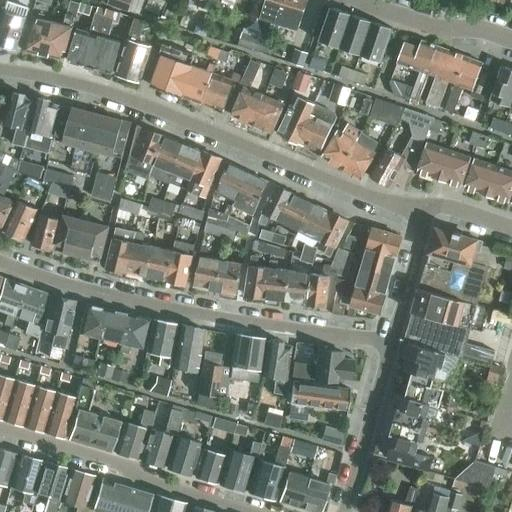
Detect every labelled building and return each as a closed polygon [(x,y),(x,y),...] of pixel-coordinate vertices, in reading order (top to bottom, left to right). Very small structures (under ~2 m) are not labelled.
[(64,25),(53,22),(44,55),(64,59),(80,3),(71,0),(64,25)] [(101,0),(101,1),(129,10),(132,0),(101,0)] [(133,0),(130,11),(140,14),(144,1),(144,0),(133,0)] [(204,9),(207,0),(189,0),(189,3),(204,9)] [(235,0),(233,9),(242,12),(246,0),(235,0)] [(266,0),(261,18),(280,24),(287,0),(266,0)] [(287,0),(280,24),(299,30),(308,0),(287,0)] [(498,0),(490,0),(488,8),(495,11),(498,0)] [(29,7),(7,1),(0,23),(0,44),(16,49),(26,18),(29,7)] [(78,13),(90,16),(92,7),(80,3),(78,13)] [(319,40),(340,47),(351,14),(331,7),(319,40)] [(104,15),(105,15),(90,67),(97,69),(97,68),(113,73),(121,42),(108,38),(113,22),(118,24),(121,14),(106,9),(104,15)] [(164,17),(175,22),(178,14),(167,9),(164,17)] [(105,15),(104,15),(95,12),(89,33),(77,29),(68,60),(83,64),(83,65),(90,67),(105,15)] [(196,26),(194,31),(194,33),(206,37),(207,35),(210,25),(213,17),(206,14),(202,23),(196,26)] [(340,47),(361,55),(372,21),(351,14),(340,47)] [(53,22),(33,18),(24,50),(44,55),(53,22)] [(144,21),(134,18),(117,74),(140,81),(151,46),(138,42),(144,21)] [(372,21),(361,55),(382,62),(393,29),(372,21)] [(273,42),(243,32),(238,46),(253,50),(253,48),(269,54),(273,42)] [(419,101),(429,74),(427,74),(438,46),(422,40),(417,38),(415,45),(405,42),(398,62),(412,67),(412,68),(421,71),(411,98),(419,101)] [(195,54),(163,43),(159,54),(162,56),(152,85),(182,96),(193,66),(192,65),(195,54)] [(210,46),(210,47),(207,56),(218,60),(222,50),(210,46)] [(426,104),(432,106),(453,51),(438,46),(427,74),(429,74),(436,77),(426,104)] [(222,50),(218,60),(226,63),(229,52),(222,50)] [(295,51),(291,62),(303,66),(307,56),(295,51)] [(449,81),(456,84),(457,85),(468,57),(453,51),(432,106),(439,109),(449,81)] [(318,69),(323,71),(327,60),(314,56),(310,66),(313,67),(318,69)] [(457,85),(456,84),(446,111),(454,114),(464,87),(473,90),(471,96),(482,101),(492,74),(480,70),(483,62),(468,57),(457,85)] [(261,65),(250,61),(240,85),(244,87),(232,114),(252,123),(264,95),(250,89),(261,65)] [(214,73),(193,66),(182,96),(203,103),(214,73)] [(343,66),(339,76),(352,81),(355,70),(343,66)] [(511,105),(511,69),(502,66),(490,99),(511,106),(511,105)] [(275,68),(275,69),(269,84),(282,89),(289,74),(275,69),(275,68)] [(355,70),(352,81),(364,85),(368,74),(355,70)] [(298,72),(297,75),(292,88),(306,93),(311,78),(311,76),(298,72)] [(234,80),(214,73),(203,103),(224,111),(234,80)] [(335,83),(334,85),(329,100),(346,105),(351,91),(351,88),(335,83)] [(15,93),(12,95),(4,123),(17,127),(13,143),(25,146),(30,129),(28,125),(34,100),(28,99),(26,95),(15,93)] [(285,104),(264,95),(252,123),(273,131),(285,104)] [(299,96),(294,98),(291,105),(291,104),(278,132),(283,135),(283,136),(298,143),(298,142),(311,115),(309,114),(314,103),(299,96)] [(38,100),(37,100),(29,130),(43,134),(37,157),(47,160),(53,137),(54,137),(62,106),(52,103),(50,100),(41,97),(41,98),(38,100)] [(373,101),(365,98),(360,112),(370,116),(375,102),(373,101)] [(370,116),(370,117),(390,123),(398,126),(398,125),(406,108),(377,98),(376,100),(375,102),(375,103),(370,116)] [(334,112),(314,103),(309,114),(311,115),(298,142),(304,144),(305,142),(321,149),(336,117),(334,112)] [(132,123),(64,105),(54,140),(122,158),(132,123)] [(433,118),(405,109),(401,118),(409,121),(412,136),(401,155),(386,146),(370,175),(390,186),(402,164),(414,171),(423,142),(433,118)] [(490,127),(503,132),(506,122),(494,118),(490,127)] [(431,130),(438,133),(442,122),(435,120),(431,130)] [(511,123),(506,122),(503,132),(511,134),(511,123)] [(362,132),(348,124),(343,132),(339,130),(323,155),(342,167),(358,141),(357,141),(362,132)] [(164,135),(138,125),(126,170),(148,180),(150,174),(153,165),(152,165),(164,135)] [(382,144),(362,132),(357,141),(358,141),(342,167),(361,179),(382,144)] [(469,143),(477,145),(480,135),(473,133),(469,143)] [(179,141),(164,135),(152,165),(153,165),(150,174),(169,182),(169,181),(184,145),(178,142),(179,141)] [(480,135),(477,145),(485,148),(488,138),(480,135)] [(449,150),(428,143),(419,171),(440,178),(449,150)] [(189,147),(184,145),(169,181),(187,188),(203,151),(189,146),(189,147)] [(470,157),(449,150),(440,178),(461,185),(470,157)] [(221,158),(203,151),(187,188),(206,196),(221,158)] [(497,166),(476,159),(466,187),(487,194),(497,166)] [(244,169),(230,162),(214,195),(219,198),(222,192),(236,199),(249,173),(244,171),(244,169)] [(46,165),(36,163),(32,175),(43,177),(46,165)] [(17,169),(6,164),(0,177),(0,229),(14,199),(4,194),(17,169)] [(511,189),(511,170),(497,166),(487,194),(508,201),(511,189)] [(43,180),(70,187),(73,176),(47,169),(43,180)] [(91,196),(111,201),(117,178),(97,172),(91,196)] [(254,175),(249,173),(236,199),(247,204),(245,209),(254,214),(269,181),(255,174),(254,175)] [(26,183),(40,190),(44,183),(29,176),(26,183)] [(49,192),(68,197),(70,188),(53,183),(49,192)] [(293,193),(277,185),(263,212),(260,223),(266,225),(269,215),(280,220),(293,193)] [(307,200),(293,193),(280,220),(293,227),(290,232),(296,236),(312,204),(307,201),(307,200)] [(121,201),(118,209),(119,209),(129,213),(140,216),(143,205),(122,198),(121,201)] [(152,198),(150,206),(162,209),(164,202),(152,198)] [(38,209),(17,200),(3,231),(24,240),(38,209)] [(164,202),(162,209),(173,213),(175,206),(164,202)] [(317,206),(312,204),(296,236),(302,239),(305,233),(319,240),(332,212),(318,205),(317,206)] [(178,213),(184,214),(196,218),(198,210),(181,205),(178,213)] [(147,215),(159,218),(162,209),(150,206),(147,215)] [(119,209),(117,216),(127,219),(129,213),(119,209)] [(162,209),(159,218),(170,221),(173,213),(162,209)] [(348,220),(332,212),(319,240),(330,245),(325,254),(331,256),(348,220)] [(61,220),(40,214),(32,243),(42,246),(43,249),(50,251),(52,249),(54,249),(61,220)] [(109,226),(63,214),(54,249),(100,261),(109,226)] [(209,215),(206,224),(225,229),(227,222),(228,221),(209,215)] [(227,222),(225,229),(236,232),(246,235),(249,227),(249,224),(229,215),(228,218),(228,221),(227,222)] [(182,226),(193,229),(199,231),(200,224),(183,219),(182,226)] [(204,231),(223,236),(225,229),(206,224),(204,231)] [(402,236),(363,225),(361,232),(371,235),(367,246),(396,255),(402,236)] [(134,232),(117,228),(107,267),(126,271),(132,241),(134,232)] [(453,233),(437,228),(420,289),(477,305),(487,268),(471,264),(474,250),(479,252),(482,241),(462,236),(463,233),(453,231),(453,233)] [(225,229),(223,236),(234,239),(236,232),(225,229)] [(260,237),(271,241),(274,234),(263,230),(260,237)] [(145,235),(134,232),(132,241),(129,254),(126,271),(137,274),(141,275),(141,273),(144,274),(147,275),(153,246),(143,244),(145,235)] [(274,234),(271,241),(283,245),(286,238),(274,234)] [(345,246),(353,249),(356,239),(349,236),(345,246)] [(154,241),(153,246),(147,275),(148,275),(152,276),(152,277),(154,277),(160,279),(163,280),(167,280),(174,251),(161,248),(163,241),(163,240),(155,238),(154,241)] [(176,241),(174,251),(167,280),(185,285),(194,245),(176,241)] [(259,249),(271,253),(273,246),(262,243),(259,249)] [(273,246),(271,253),(282,257),(284,250),(273,246)] [(305,246),(303,252),(314,256),(317,249),(305,246)] [(396,255),(367,246),(361,267),(389,275),(391,269),(392,269),(396,255)] [(207,248),(201,247),(194,286),(210,289),(210,287),(216,288),(221,260),(206,257),(207,248)] [(338,248),(334,261),(343,264),(347,252),(338,248)] [(314,256),(303,252),(301,260),(312,263),(314,256)] [(347,252),(343,264),(349,266),(354,254),(347,252)] [(258,256),(251,255),(246,295),(266,298),(270,268),(257,266),(258,256)] [(243,264),(221,260),(216,288),(222,289),(221,291),(237,294),(243,264)] [(271,260),(270,268),(266,298),(277,299),(280,299),(280,298),(281,298),(286,299),(290,270),(277,269),(278,261),(271,260)] [(343,264),(334,261),(332,266),(330,270),(338,273),(339,274),(343,264)] [(349,266),(343,264),(339,274),(345,276),(349,266)] [(326,305),(329,279),(337,277),(338,273),(330,270),(332,266),(325,265),(323,275),(310,273),(306,303),(326,305)] [(389,275),(361,267),(356,288),(385,296),(389,280),(388,280),(389,275)] [(310,273),(290,270),(286,299),(292,300),(292,301),(306,303),(310,273)] [(25,285),(4,278),(0,289),(0,309),(8,312),(3,324),(10,326),(14,315),(15,315),(25,285)] [(346,281),(337,280),(336,292),(344,293),(346,281)] [(46,293),(25,285),(15,315),(29,320),(25,331),(38,336),(42,324),(35,322),(46,293)] [(385,296),(356,288),(353,299),(344,296),(343,296),(341,302),(380,313),(385,296)] [(477,305),(420,289),(413,313),(470,329),(477,305)] [(345,293),(344,293),(336,292),(335,300),(341,302),(343,296),(344,296),(345,293)] [(74,301),(50,295),(41,329),(54,332),(51,345),(63,348),(74,301)] [(106,309),(86,304),(79,333),(99,338),(106,309)] [(130,314),(106,309),(99,338),(122,343),(123,343),(130,314)] [(470,329),(413,313),(405,340),(462,356),(466,343),(470,329)] [(149,318),(130,314),(123,343),(122,343),(120,351),(128,353),(130,345),(142,348),(149,318)] [(176,324),(153,319),(147,351),(160,354),(158,365),(167,367),(176,324)] [(204,329),(181,324),(173,367),(195,371),(204,329)] [(0,343),(5,345),(8,333),(0,330),(0,343)] [(8,333),(5,345),(4,346),(15,350),(19,337),(16,336),(8,333)] [(264,338),(236,334),(231,366),(259,370),(264,338)] [(267,343),(267,342),(262,375),(275,377),(272,393),(287,395),(289,379),(286,378),(290,345),(284,345),(282,341),(271,340),(267,343)] [(459,357),(405,342),(401,356),(405,357),(402,369),(412,372),(406,396),(410,398),(429,404),(439,407),(444,389),(433,386),(434,381),(439,382),(443,381),(445,379),(459,357)] [(495,351),(466,343),(462,356),(491,365),(495,351)] [(63,348),(51,345),(48,356),(60,359),(63,348)] [(293,361),(291,376),(314,379),(336,381),(337,378),(351,380),(353,360),(338,358),(339,351),(317,348),(315,364),(293,361)] [(202,363),(198,394),(217,397),(215,404),(224,405),(225,398),(230,368),(221,366),(223,354),(204,351),(202,363)] [(0,362),(8,364),(10,358),(0,354),(0,362)] [(72,361),(70,367),(79,369),(80,367),(82,357),(73,355),(72,361)] [(80,367),(92,371),(95,361),(82,357),(80,367)] [(17,367),(27,370),(29,364),(19,361),(17,367)] [(96,375),(110,379),(114,366),(100,363),(96,375)] [(38,373),(48,376),(50,370),(40,367),(38,373)] [(112,379),(126,383),(128,376),(114,372),(112,379)] [(59,379),(68,382),(70,376),(60,373),(59,379)] [(0,418),(2,419),(14,379),(0,374),(0,418)] [(153,386),(168,390),(170,380),(155,377),(153,386)] [(2,419),(23,425),(35,385),(14,379),(2,419)] [(81,379),(79,385),(94,390),(96,383),(95,383),(81,379)] [(286,402),(347,410),(350,388),(320,385),(320,384),(292,381),(290,393),(287,392),(286,402)] [(23,425),(43,431),(55,391),(35,385),(23,425)] [(76,397),(73,408),(77,409),(68,439),(111,452),(120,421),(88,412),(94,390),(79,385),(76,397)] [(55,391),(43,431),(64,437),(73,408),(76,397),(55,391)] [(388,404),(384,418),(426,430),(429,419),(425,418),(429,404),(410,398),(406,396),(395,393),(391,405),(388,404)] [(224,411),(224,412),(230,413),(236,414),(237,405),(225,403),(224,411)] [(247,403),(245,410),(255,412),(256,404),(247,403)] [(264,423),(274,426),(278,427),(282,410),(268,407),(264,423)] [(140,460),(162,466),(171,435),(175,436),(182,412),(171,409),(164,433),(150,429),(140,460)] [(124,421),(115,452),(137,459),(146,428),(150,429),(154,413),(143,410),(139,426),(124,421)] [(186,420),(193,422),(194,417),(195,412),(186,410),(185,413),(183,420),(186,420)] [(213,417),(211,426),(222,429),(225,420),(213,417)] [(426,430),(384,418),(380,431),(384,433),(380,445),(390,447),(415,455),(415,454),(419,440),(423,441),(426,430)] [(334,429),(330,442),(342,446),(346,433),(334,429)] [(219,483),(243,490),(253,456),(257,457),(264,435),(254,432),(253,437),(248,454),(229,449),(219,483)] [(476,434),(462,440),(480,446),(482,436),(476,434)] [(177,471),(190,475),(199,442),(177,435),(166,468),(177,471)] [(248,492),(274,499),(287,454),(288,454),(291,443),(278,439),(276,447),(279,448),(276,461),(277,461),(276,464),(257,459),(248,492)] [(293,439),(289,452),(313,459),(316,446),(293,439)] [(479,450),(465,446),(475,461),(476,460),(479,450)] [(0,483),(5,485),(15,452),(0,447),(0,483)] [(415,455),(390,447),(386,459),(429,471),(433,459),(415,454),(415,455)] [(223,455),(203,448),(195,477),(215,483),(223,455)] [(41,460),(19,454),(10,486),(25,490),(22,500),(33,503),(37,491),(45,463),(40,461),(41,460)] [(49,494),(43,511),(56,511),(61,499),(57,498),(66,468),(45,462),(45,463),(37,491),(49,494)] [(496,466),(494,473),(506,477),(508,470),(496,466)] [(93,476),(70,469),(60,501),(77,506),(75,511),(86,511),(90,502),(86,501),(93,476)] [(299,507),(308,477),(287,471),(278,500),(299,507)] [(492,481),(463,472),(455,479),(490,489),(492,481)] [(328,473),(325,482),(329,483),(333,485),(336,475),(328,473)] [(325,482),(308,477),(299,507),(316,511),(320,511),(329,483),(325,482)] [(127,486),(101,478),(99,484),(98,490),(92,509),(101,511),(150,511),(156,494),(151,493),(150,493),(147,492),(146,492),(136,489),(127,486)] [(406,503),(413,505),(418,488),(411,486),(410,486),(406,503)] [(448,506),(458,509),(462,494),(452,491),(448,506)] [(444,511),(449,497),(433,492),(427,511),(417,508),(415,511),(444,511)] [(181,511),(184,503),(156,494),(150,511),(181,511)] [(411,511),(413,505),(391,499),(387,511),(411,511)]
